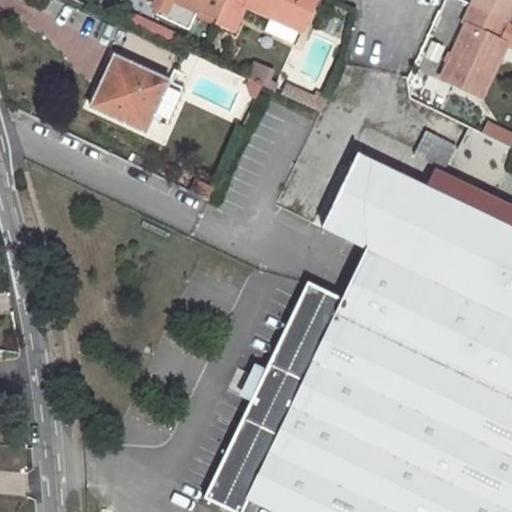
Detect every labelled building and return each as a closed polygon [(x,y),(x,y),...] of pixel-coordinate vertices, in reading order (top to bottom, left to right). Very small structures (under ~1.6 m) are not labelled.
[(165,0),(164,3),(159,0),(154,10),(160,12),(158,18),(189,32),(197,14),(199,10),(217,18),(225,0),(165,0)] [(233,33),(244,7),(271,19),(265,33),(292,45),(298,32),(300,33),(315,0),(225,0),(217,18),(216,20),(215,22),(214,24),(233,33)] [(506,24),(511,9),(511,0),(472,0),(469,7),(506,24)] [(482,97),(506,43),(499,40),(506,24),(469,7),(461,24),(465,26),(440,78),(482,97)] [(197,14),(215,22),(216,20),(217,18),(199,10),(197,14)] [(113,58),(90,107),(144,132),(167,83),(113,58)] [(251,110),(262,87),(243,78),(251,110)] [(293,101),(297,92),(286,87),(281,96),(293,101)] [(313,100),(297,92),(293,101),(320,113),(327,100),(316,95),(313,100)] [(425,131),(414,155),(444,170),(456,146),(425,131)] [(511,511),(511,228),(426,187),(358,155),(322,229),(367,251),(342,303),(308,286),(205,500),(230,511),(241,511),(246,501),(268,511),(511,511)] [(426,187),(511,228),(511,207),(434,170),(426,187)] [(195,181),(189,193),(207,202),(213,189),(195,181)]
